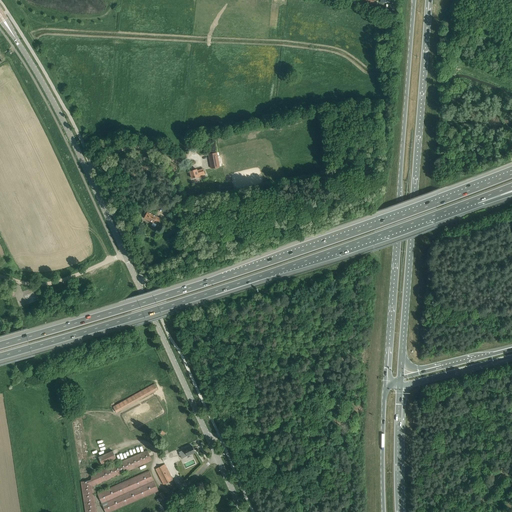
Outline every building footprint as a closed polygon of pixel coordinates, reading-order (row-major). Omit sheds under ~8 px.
[(208,154),(211,168),(219,167),(217,152),(208,154)] [(197,171),(197,169),(190,171),(192,178),(199,176),(199,177),(205,175),(203,169),(197,171)] [(157,216),(148,211),(144,218),(154,223),(155,220),(159,222),(161,218),(157,216)] [(155,384),(113,407),(116,413),(158,389),(155,384)] [(195,452),(192,446),(179,452),(182,458),(195,452)] [(92,478),(81,480),(86,511),(97,511),(93,487),(152,460),(148,450),(91,475),(92,478)] [(116,459),(113,451),(99,457),(102,465),(116,459)] [(173,480),(165,464),(156,469),(164,484),(173,480)] [(110,511),(158,491),(149,470),(97,493),(105,511),(110,511)]
